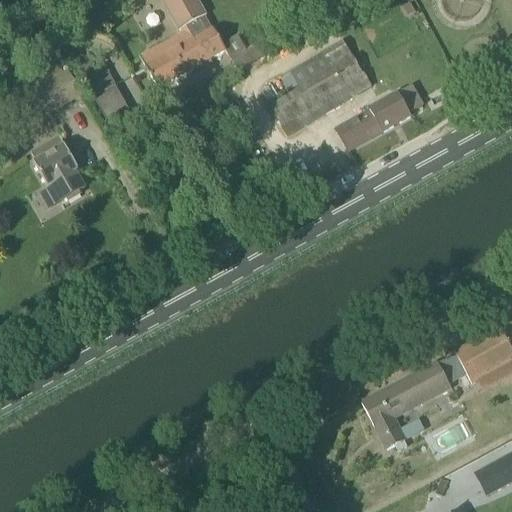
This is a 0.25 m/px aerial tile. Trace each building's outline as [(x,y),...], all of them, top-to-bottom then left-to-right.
[(158,91),(226,53),(196,0),(160,0),(180,36),(140,58),(158,91)] [(247,51),(230,61),(237,73),(287,45),(279,31),(247,51)] [(114,86),(101,64),(77,57),(72,60),(93,98),(114,86)] [(370,89),(352,58),(268,108),(287,141),(309,128),(308,126),(370,89)] [(67,71),(63,74),(57,65),(39,76),(44,85),(32,92),(47,117),(80,97),(67,71)] [(286,92),(296,87),(289,75),(279,81),(286,92)] [(379,108),(336,132),(348,153),(411,119),(398,96),(378,105),(379,108)] [(47,189),(51,187),(60,204),(66,201),(68,204),(80,197),(79,193),(85,190),(75,173),(78,171),(60,140),(31,157),(36,165),(34,166),(47,189)] [(454,355),(464,372),(471,386),(511,363),(511,352),(500,330),(454,355)] [(407,449),(404,443),(405,443),(404,443),(424,433),(418,422),(399,432),(392,418),(450,388),(437,365),(361,406),(375,430),(387,452),(395,448),(398,454),(407,449)] [(511,465),(508,458),(473,476),(485,499),(511,484),(511,465)]
